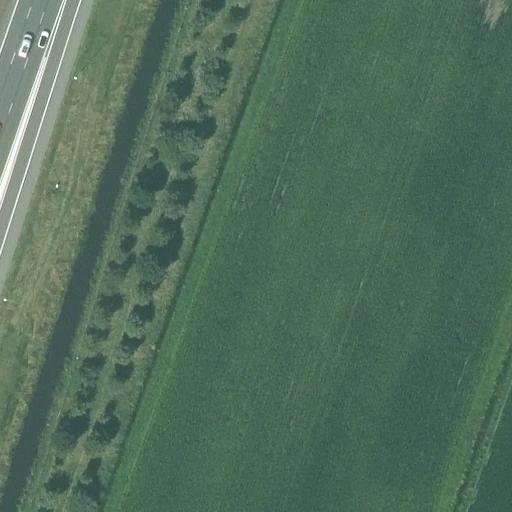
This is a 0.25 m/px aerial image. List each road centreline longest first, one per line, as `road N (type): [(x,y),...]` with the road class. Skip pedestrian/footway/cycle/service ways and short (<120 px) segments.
road 1 (track): [(49,511),(155,193),(183,182),(200,154),(257,0)]
road 2 (motorway): [(0,180),(45,0)]
road 3 (motorway): [(0,120),(41,0)]
